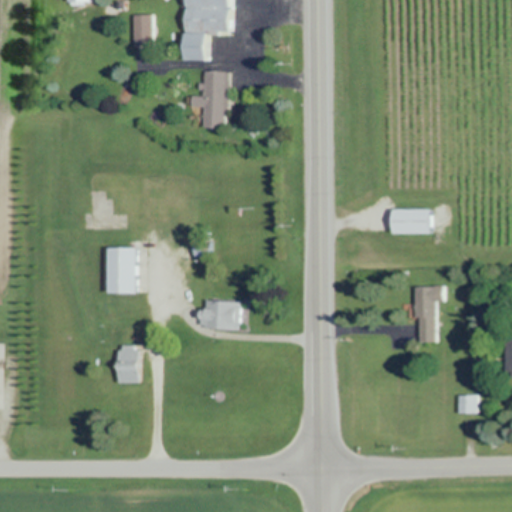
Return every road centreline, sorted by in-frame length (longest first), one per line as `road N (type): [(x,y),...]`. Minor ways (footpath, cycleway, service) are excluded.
road 1 (primary): [(326,511),(319,0)]
road 2 (tertiary): [(0,468),(325,467)]
road 3 (tertiary): [(325,467),(511,465)]
